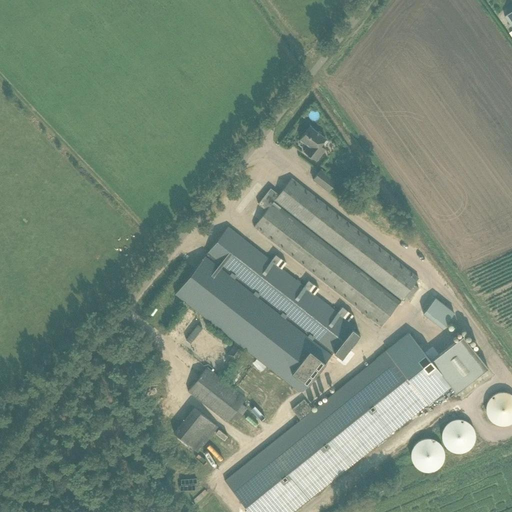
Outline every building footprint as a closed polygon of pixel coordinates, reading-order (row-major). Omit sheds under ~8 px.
[(299,139),(308,146),(303,151),(316,161),(325,149),(320,145),(325,139),(309,126),(299,139)] [(336,181),(320,168),(312,180),(327,192),(336,181)] [(253,226),(261,233),(381,326),(403,297),(408,301),(418,287),(414,284),(418,278),(291,179),(278,195),(270,188),(258,204),(266,211),(253,226)] [(227,227),(175,294),(299,391),(303,391),(333,352),(341,359),(359,336),(349,328),(352,325),(227,227)] [(423,314),(441,329),(454,313),(435,298),(423,314)] [(196,311),(190,307),(170,333),(176,338),(184,328),(190,333),(197,323),(191,318),(196,311)] [(249,511),(291,511),(450,385),(430,361),(431,361),(409,333),(312,410),(302,401),(292,409),(300,420),(224,481),(249,511)] [(487,367),(462,336),(431,361),(430,361),(450,385),(455,392),(487,367)] [(225,354),(235,362),(244,351),(234,344),(225,354)] [(187,391),(226,422),(231,416),(236,421),(247,408),(241,403),(245,397),(207,367),(187,391)] [(511,422),(511,393),(488,394),(489,423),(511,422)] [(173,434),(199,453),(217,429),(193,408),(173,434)] [(477,427),(453,417),(443,443),(467,453),(477,427)] [(415,468),(441,470),(443,440),(417,438),(415,468)]
